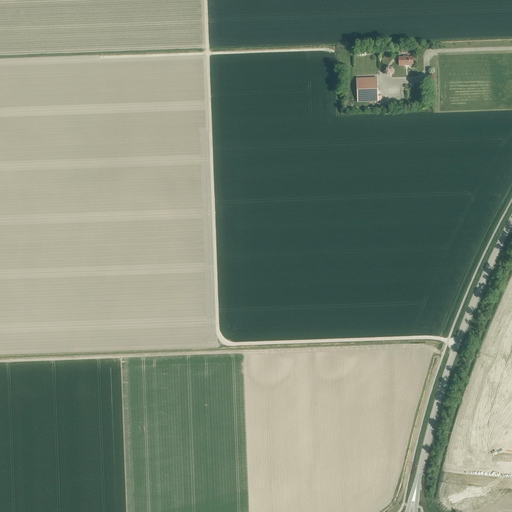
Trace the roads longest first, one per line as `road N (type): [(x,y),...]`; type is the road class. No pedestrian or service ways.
road 1 (track): [(454,345),(436,337),(228,344),(218,335),(204,0)]
road 2 (unclassified): [(415,492),(464,314),(511,213)]
road 3 (track): [(103,57),(334,52)]
